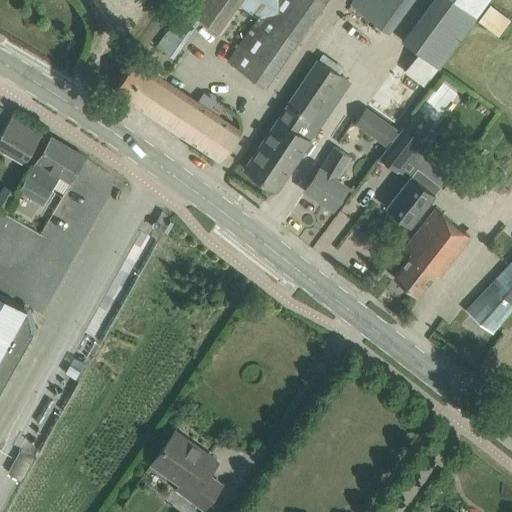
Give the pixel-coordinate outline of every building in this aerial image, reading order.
[(190,0),(157,45),(171,55),(198,18),(218,32),(239,5),(257,18),(228,58),(265,85),(327,0),(190,0)] [(390,31),(412,0),(353,0),(351,3),(390,31)] [(432,0),(403,41),(420,54),(406,73),(424,87),(487,0),(432,0)] [(511,20),(491,4),(478,19),(499,36),(511,20)] [(135,60),(115,90),(145,110),(165,80),(135,60)] [(318,60),(279,119),(245,169),(277,190),(310,140),(296,131),(301,123),(306,126),(340,75),(318,60)] [(165,80),(145,110),(176,131),(221,160),(242,131),(197,101),(165,80)] [(399,131),(368,109),(357,124),(387,147),(399,131)] [(0,151),(23,165),(43,132),(12,114),(0,135),(0,151)] [(396,171),(426,133),(410,121),(380,159),(396,171)] [(70,182),(85,157),(51,137),(37,161),(36,160),(19,189),(42,203),(51,189),(49,188),(57,174),(70,182)] [(336,181),(352,157),(335,147),(321,170),(320,169),(306,189),(334,208),(347,188),(336,181)] [(500,155),(491,167),(503,175),(511,164),(500,155)] [(404,221),(410,226),(441,186),(418,167),(386,207),(392,212),(392,217),(399,223),(404,221)] [(438,275),(469,236),(435,209),(404,249),(411,255),(395,276),(418,295),(435,273),(438,275)] [(511,255),(466,311),(493,332),(506,317),(511,309),(511,255)] [(0,391),(33,333),(30,331),(32,328),(28,315),(25,313),(26,310),(0,294),(0,391)] [(208,474),(218,461),(198,447),(198,448),(189,442),(190,441),(175,430),(152,462),(194,492),(189,498),(204,509),(222,484),(208,474)]
